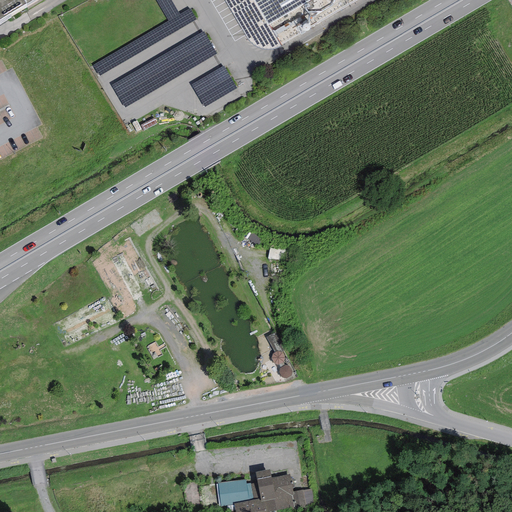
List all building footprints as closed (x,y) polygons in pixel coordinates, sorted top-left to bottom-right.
[(0,0),(0,19),(32,0),(0,0)] [(224,0),(248,40),(255,46),(262,48),(269,49),(276,48),(282,45),(358,0),(224,0)] [(277,332),(266,337),(274,353),(273,354),(271,359),(275,364),(279,365),(280,368),(279,370),(278,372),(282,378),(286,379),(291,376),(292,372),(289,366),(285,365),(284,365),(283,362),(284,361),(284,357),(283,354),(281,352),(285,349),(277,332)] [(270,469),(255,472),(257,482),(251,484),(254,500),(234,504),(234,505),(235,511),(269,511),(294,507),(291,493),(293,492),(289,474),(271,478),(270,469)] [(246,484),(245,480),(218,483),(220,507),(234,505),(234,504),(254,500),(251,484),(246,484)] [(293,492),(291,493),(294,507),(294,511),(315,507),(311,489),(293,492)]
